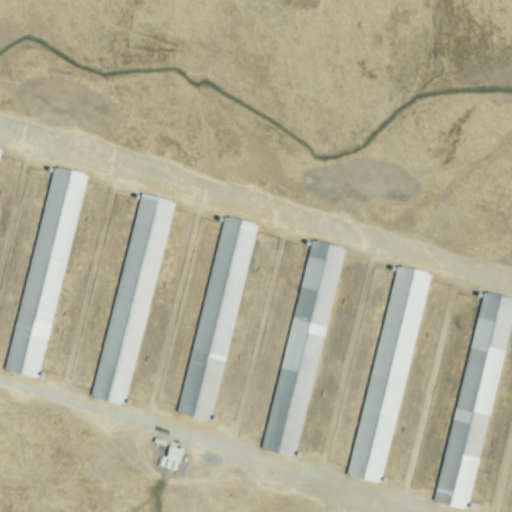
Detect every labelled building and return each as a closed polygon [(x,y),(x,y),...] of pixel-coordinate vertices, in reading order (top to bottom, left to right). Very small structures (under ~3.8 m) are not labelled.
[(37,377),(7,370),(56,169),(87,177),(37,377)] [(93,397),(143,196),(174,204),(124,405),(93,397)] [(210,420),(179,413),(226,219),(257,226),(210,420)] [(294,457),(263,449),(314,242),(345,249),(294,457)] [(399,267),(430,275),(379,483),(348,475),(399,267)] [(435,501),(486,294),(511,299),(511,321),(466,509),(435,501)] [(169,457),(172,447),(184,451),(181,461),(169,457)]
